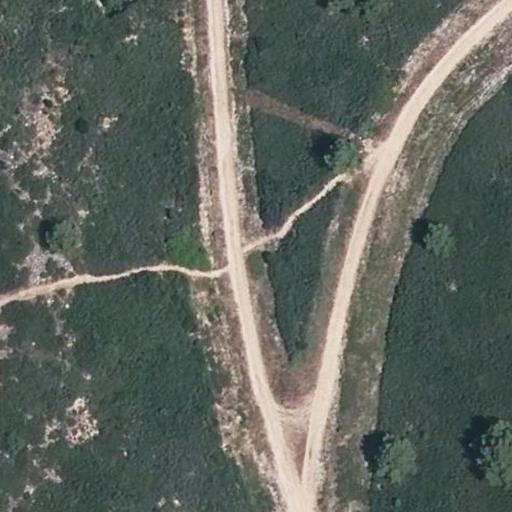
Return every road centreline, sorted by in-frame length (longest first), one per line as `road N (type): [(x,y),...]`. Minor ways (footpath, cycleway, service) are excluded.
road 1 (track): [(511,7),(387,147),(300,496)]
road 2 (track): [(300,496),(229,258),(220,0)]
